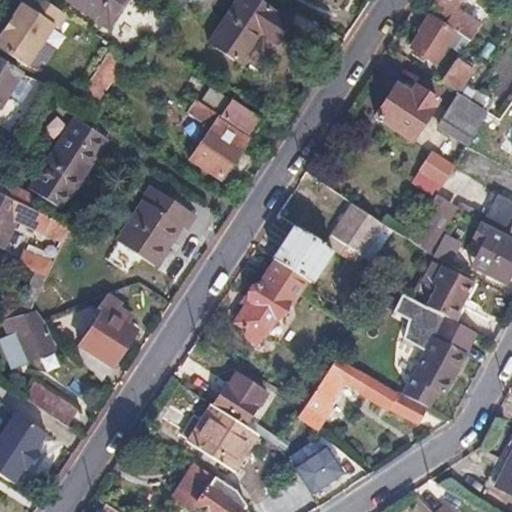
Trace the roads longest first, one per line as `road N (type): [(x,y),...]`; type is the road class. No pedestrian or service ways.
road 1 (residential): [(60,511),(399,0)]
road 2 (residential): [(338,511),(462,431),(511,340)]
